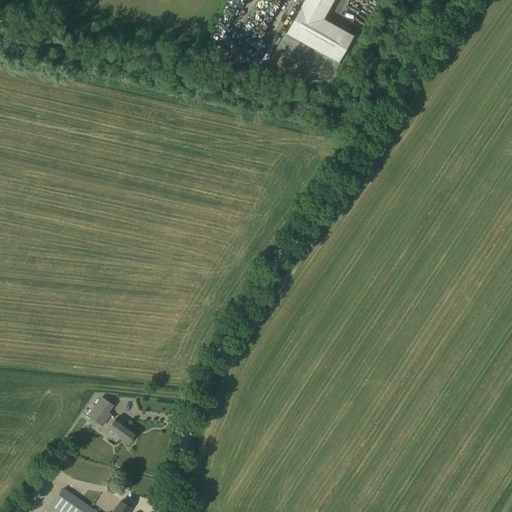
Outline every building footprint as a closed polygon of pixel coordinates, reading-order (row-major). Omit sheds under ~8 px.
[(334,0),(305,0),(286,34),(338,64),(353,37),(323,20),(334,0)] [(102,397),(89,416),(98,422),(101,417),(106,421),(111,414),(108,412),(113,405),(102,397)] [(108,430),(128,444),(137,432),(117,418),(108,430)] [(99,511),(64,487),(46,511),(99,511)] [(113,511),(128,511),(131,508),(121,500),(113,511)]
